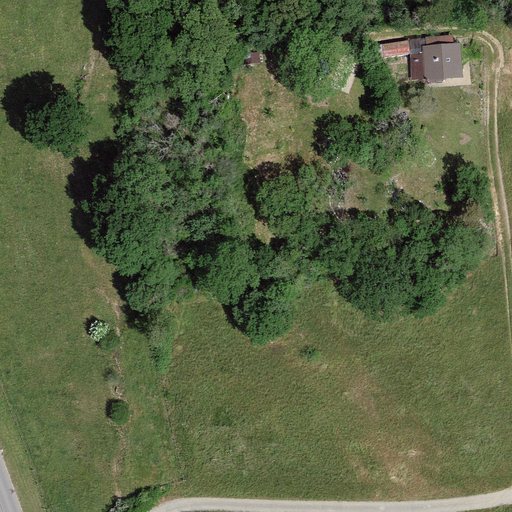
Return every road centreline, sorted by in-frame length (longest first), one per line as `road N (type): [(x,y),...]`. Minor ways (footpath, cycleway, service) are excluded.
road 1 (track): [(162,511),(223,503),(375,509),(511,497)]
road 2 (track): [(511,315),(491,123),(496,49)]
